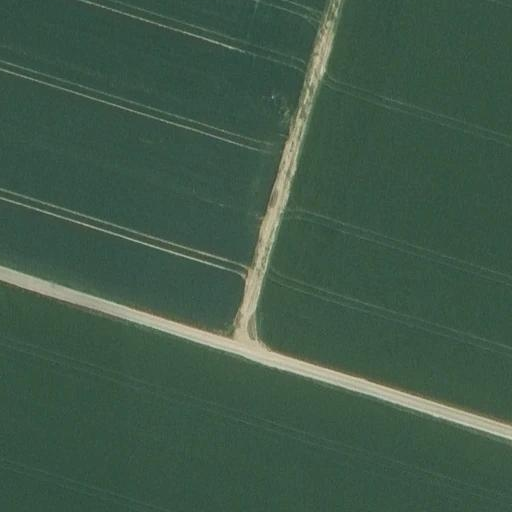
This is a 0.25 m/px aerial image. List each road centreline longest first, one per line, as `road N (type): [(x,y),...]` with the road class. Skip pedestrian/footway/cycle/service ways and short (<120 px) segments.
road 1 (track): [(0,274),(511,436)]
road 2 (track): [(235,349),(334,0)]
